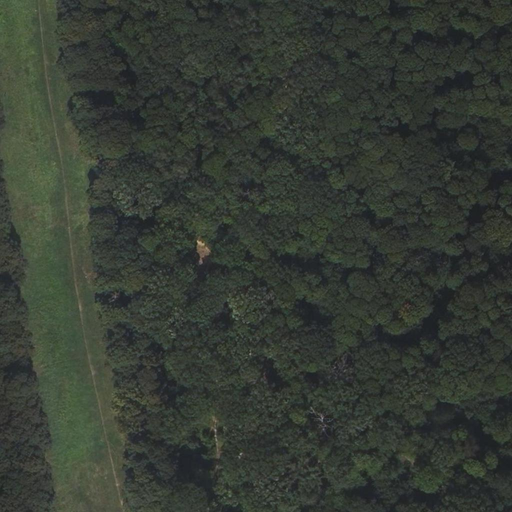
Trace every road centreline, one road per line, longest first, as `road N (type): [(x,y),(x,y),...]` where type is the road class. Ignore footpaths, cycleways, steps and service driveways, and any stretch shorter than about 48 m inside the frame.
road 1 (track): [(83,0),(164,511)]
road 2 (track): [(0,367),(24,511)]
